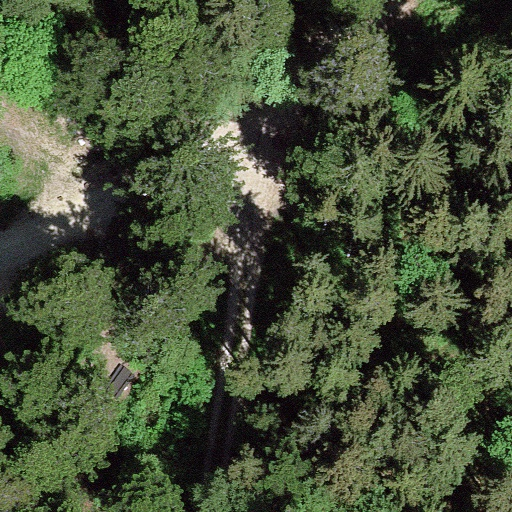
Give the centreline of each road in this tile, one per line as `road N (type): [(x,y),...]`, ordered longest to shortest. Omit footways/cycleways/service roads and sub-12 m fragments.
road 1 (track): [(231,511),(233,458),(148,165)]
road 2 (track): [(436,0),(426,14),(148,165)]
road 3 (track): [(148,165),(37,0)]
road 4 (track): [(0,251),(148,165)]
road 5 (track): [(148,165),(40,171),(0,138)]
